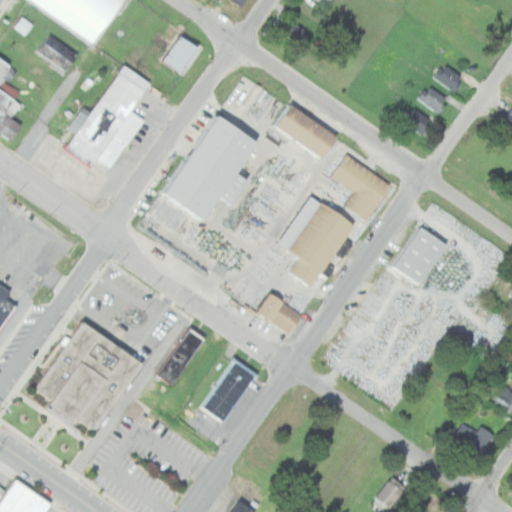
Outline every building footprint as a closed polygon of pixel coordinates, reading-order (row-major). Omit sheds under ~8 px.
[(119,0),(89,43),(26,0),(119,0)] [(23,34),(30,24),(20,16),(12,26),(23,34)] [(281,31),(296,43),(305,32),(290,20),(281,31)] [(61,68),(71,54),(44,34),(34,49),(61,68)] [(198,48),(179,35),(162,60),(181,73),(198,48)] [(142,59),(137,55),(129,65),(135,69),(142,59)] [(0,131),(12,139),(21,125),(5,116),(20,93),(1,81),(11,65),(0,58),(0,131)] [(462,77),(441,62),(431,76),(452,92),(462,77)] [(150,83),(120,64),(89,112),(81,107),(67,129),(74,134),(67,145),(108,172),(142,120),(130,112),(150,83)] [(415,99),(437,114),(447,99),(425,85),(415,99)] [(511,124),(511,102),(510,102),(502,120),(511,124)] [(274,125),(289,104),(334,135),(319,156),(274,125)] [(422,135),(432,120),(411,106),(401,121),(422,135)] [(165,194),(206,221),(257,141),(216,115),(165,194)] [(342,205),(367,221),(390,184),(343,154),(329,177),(351,191),(342,205)] [(279,245),(298,256),(288,273),(314,288),(353,221),(307,195),(279,245)] [(417,226),(444,245),(416,285),(389,266),(417,226)] [(0,284),(11,292),(6,299),(17,307),(0,331),(0,284)] [(254,312),(289,334),(301,314),(267,292),(254,312)] [(33,388),(79,320),(143,364),(97,431),(80,420),(75,426),(47,407),(51,401),(33,388)] [(169,385),(153,372),(187,326),(203,338),(169,385)] [(198,407),(233,357),(256,373),(222,423),(198,407)] [(511,410),(511,388),(499,381),(488,399),(511,412),(511,410)] [(492,436),(464,419),(451,439),(479,457),(492,436)] [(382,511),(384,511),(404,486),(389,475),(369,501),(382,511)] [(0,511),(0,496),(2,494),(13,478),(49,503),(42,511),(0,511)] [(220,511),(244,511),(246,509),(229,499),(220,511)] [(232,511),(241,500),(257,511),(232,511)]
